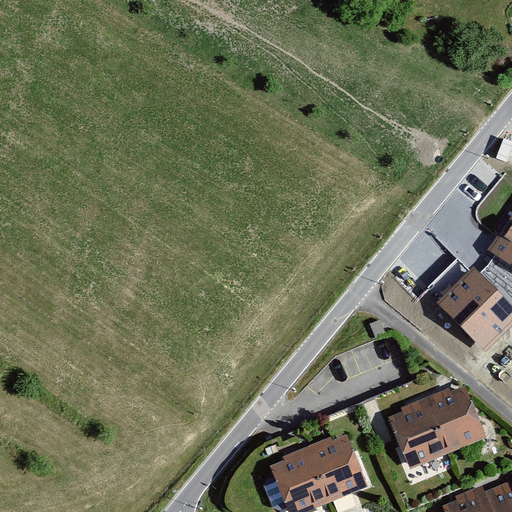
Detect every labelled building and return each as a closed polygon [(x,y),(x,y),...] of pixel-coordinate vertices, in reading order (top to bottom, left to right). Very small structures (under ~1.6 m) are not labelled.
[(511,215),(489,250),(495,255),(488,264),(481,272),(473,266),(437,303),(485,352),(511,324),(511,215)] [(483,440),(460,386),(424,402),(446,455),(483,440)] [(446,455),(424,402),(387,416),(409,470),(446,455)] [(342,435),(308,448),(330,506),(364,494),(342,435)] [(287,511),(314,511),(330,506),(308,448),(276,459),(278,464),(267,468),(271,478),(264,481),(261,488),(268,507),(277,508),(285,505),(287,511)] [(511,511),(511,486),(477,501),(481,511),(511,511)] [(481,511),(477,501),(474,494),(437,510),(437,511),(481,511)]
